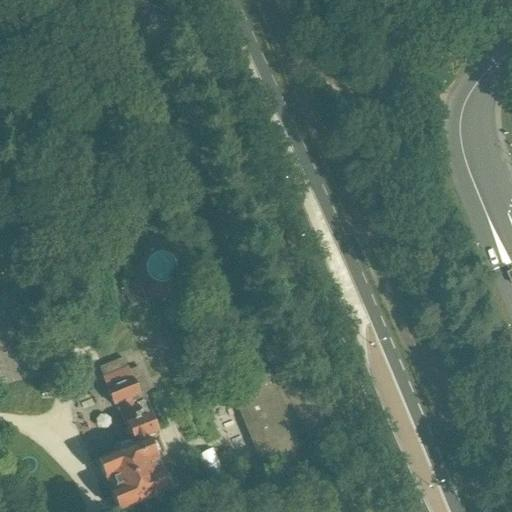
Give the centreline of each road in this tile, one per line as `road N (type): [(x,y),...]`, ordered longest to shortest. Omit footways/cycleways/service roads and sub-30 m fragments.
road 1 (unclassified): [(386,511),(181,0)]
road 2 (primary): [(456,511),(370,309),(236,39)]
road 3 (primary): [(236,39),(415,511)]
road 4 (track): [(479,91),(460,78),(426,74),(326,83),(287,0)]
